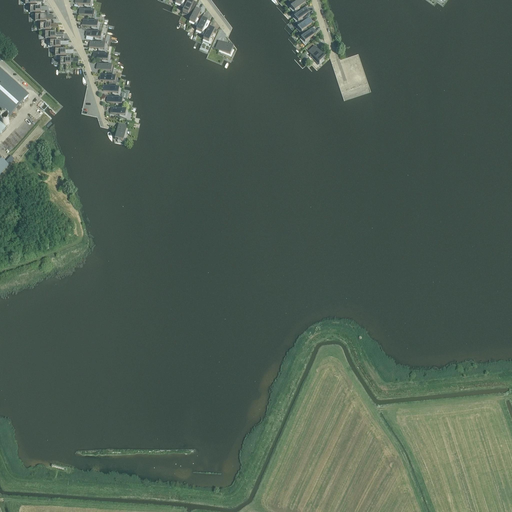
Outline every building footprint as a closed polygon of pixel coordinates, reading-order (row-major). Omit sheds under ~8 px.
[(84,7),(90,9),(92,1),(86,0),(75,0),(75,4),(84,6),(84,7)] [(196,3),(194,2),(194,1),(192,0),(187,0),(182,13),(190,16),(190,15),(191,15),(196,3)] [(290,8),(296,14),(300,9),(299,8),(306,2),(304,0),(298,0),(298,1),(293,6),(290,8)] [(196,8),(197,4),(189,22),(197,25),(198,19),(197,19),(201,10),(196,8)] [(294,18),(300,24),(303,19),(302,19),(309,12),(306,8),(309,5),(308,5),(294,18)] [(35,7),(30,7),(30,13),(35,13),(35,16),(40,16),(40,13),(40,11),(48,11),(48,7),(35,7)] [(88,18),(93,20),(95,12),(76,8),(80,9),(78,15),(88,17),(88,18)] [(204,34),(205,30),(206,30),(210,22),(207,21),(208,19),(203,17),(204,13),(196,31),(204,34)] [(297,29),(303,35),(307,30),(306,29),(313,22),(309,18),(312,15),(297,29)] [(35,16),(35,22),(40,22),(40,25),(45,25),(45,22),(45,20),(53,20),(53,16),(40,16),(35,16)] [(91,29),(97,31),(99,23),(79,19),(83,20),(82,26),(91,28),(91,29)] [(210,26),(211,22),(203,40),(211,44),(212,38),(211,37),(215,28),(210,26)] [(40,29),(40,31),(45,31),(45,33),(50,33),(50,31),(50,28),(58,28),(58,25),(45,25),(40,25),(40,29)] [(315,26),(301,39),(306,45),(310,40),(309,39),(316,33),(312,29),(316,26),(315,26)] [(85,37),(86,37),(86,40),(89,40),(89,39),(89,38),(89,37),(95,39),(95,40),(100,42),(102,34),(83,30),(87,31),(85,37)] [(50,33),(45,33),(45,39),(50,39),(50,42),(55,42),(55,39),(55,37),(63,37),(63,33),(50,33)] [(104,53),(106,45),(86,41),(90,42),(89,48),(98,50),(98,51),(104,53)] [(234,48),(219,41),(215,49),(212,48),(219,51),(218,53),(231,58),(234,51),(233,50),(234,48)] [(55,42),(50,42),(50,48),(55,48),(55,51),(60,51),(60,48),(60,46),(68,46),(68,42),(63,42),(59,42),(55,42)] [(310,56),(319,67),(325,61),(324,60),(326,58),(315,46),(308,52),(306,49),(306,50),(311,55),(310,56)] [(55,51),(55,56),(60,56),(60,59),(65,59),(65,56),(65,54),(73,54),(73,51),(60,51),(55,51)] [(102,62),(107,64),(109,56),(90,52),(94,53),(92,59),(102,61),(102,62)] [(65,65),(65,71),(70,71),(70,65),(70,63),(78,63),(78,59),(65,59),(60,59),(60,65),(65,65)] [(105,73),(111,75),(113,67),(93,63),(97,64),(96,70),(105,72),(105,73)] [(27,97),(0,72),(0,109),(9,118),(27,97)] [(109,84),(114,86),(116,78),(97,74),(101,75),(99,81),(109,83),(109,84)] [(112,95),(118,97),(120,89),(116,88),(108,86),(100,85),(104,86),(103,91),(112,94),(112,95)] [(121,108),(123,100),(104,96),(108,97),(106,102),(116,104),(116,106),(121,108)] [(119,117),(125,119),(127,111),(107,107),(111,108),(110,113),(119,115),(119,117)] [(128,123),(127,123),(127,126),(118,124),(115,140),(117,141),(117,142),(125,144),(128,131),(126,130),(128,123)] [(0,158),(0,174),(8,166),(0,158)]
